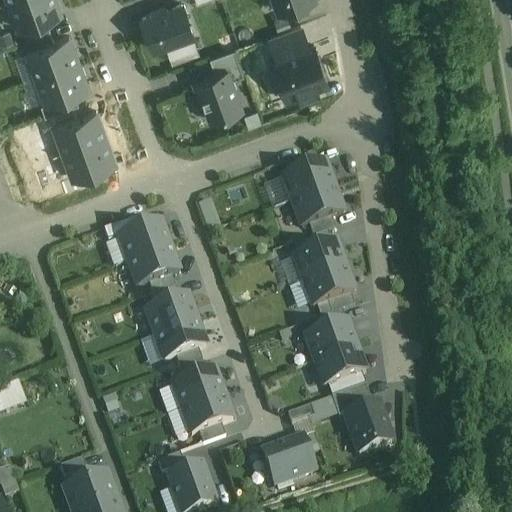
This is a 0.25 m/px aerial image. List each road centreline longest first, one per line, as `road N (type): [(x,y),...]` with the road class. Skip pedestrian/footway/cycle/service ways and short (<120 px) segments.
road 1 (residential): [(175,185),(265,432)]
road 2 (residential): [(359,120),(393,371)]
road 3 (residential): [(27,235),(106,452)]
road 4 (residential): [(94,0),(145,138),(175,185)]
road 5 (residential): [(175,185),(359,120)]
road 6 (residential): [(27,235),(175,185)]
road 7 (track): [(410,467),(268,511)]
road 8 (residential): [(359,120),(339,0)]
